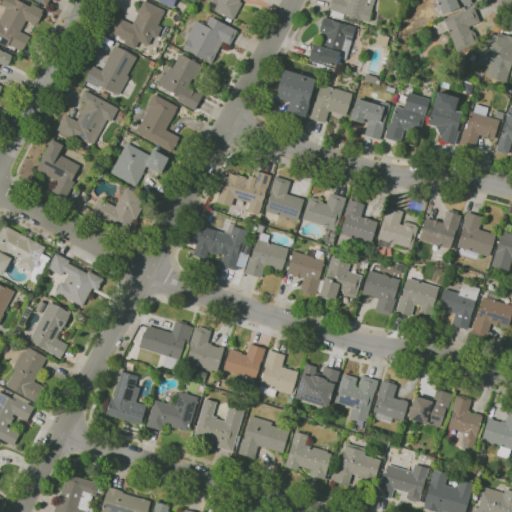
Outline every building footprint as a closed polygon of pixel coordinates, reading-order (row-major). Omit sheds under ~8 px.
[(23,52),(9,44),(7,47),(0,43),(0,20),(7,7),(1,3),(2,0),(19,0),(31,6),(33,3),(44,9),(36,24),(27,20),(21,31),(31,36),(23,52)] [(156,38),(152,36),(148,46),(138,41),(135,49),(123,43),(125,39),(111,33),(118,17),(132,24),(144,0),(165,10),(158,26),(161,28),(156,38)] [(175,0),(173,8),(159,1),(159,0),(175,0)] [(234,20),(207,5),(209,0),(240,0),(240,1),(243,3),(234,20)] [(359,19),(358,23),(330,15),(331,11),(329,10),(332,0),(373,0),(372,6),(373,6),(368,22),(359,19)] [(437,2),(435,3),(433,0),(470,0),(472,3),(443,15),(437,2)] [(456,52),(447,30),(436,35),(433,25),(443,21),(443,20),(473,7),(480,22),(468,27),(470,30),(472,30),(473,32),(475,32),(479,42),(456,52)] [(211,63),(183,48),(188,40),(186,39),(197,20),(206,26),(207,25),(204,23),(208,14),(228,25),(238,30),(230,45),(223,41),(211,63)] [(336,66),(323,63),(323,65),(310,61),(310,59),(309,59),(313,43),(320,46),(324,33),(319,31),(323,17),(334,21),(333,21),(347,25),(355,27),(350,46),(352,46),(349,55),(347,55),(345,60),(341,58),(339,64),(337,63),(336,66)] [(506,82),(491,78),(494,69),(477,64),(487,32),(496,35),(497,33),(505,35),(506,35),(511,36),(511,61),(508,73),(509,73),(506,82)] [(120,95),(100,84),(99,87),(86,80),(94,66),(102,71),(116,45),(138,56),(127,75),(130,76),(120,95)] [(0,93),(0,47),(5,50),(4,51),(13,55),(7,67),(0,63),(0,84),(4,87),(0,93)] [(195,110),(178,101),(181,95),(158,83),(163,73),(166,74),(170,66),(173,67),(181,53),(202,63),(199,69),(201,70),(196,79),(193,77),(188,88),(202,96),(195,110)] [(305,117),(287,111),(290,102),(275,98),(284,69),(316,79),(308,103),(310,104),(305,117)] [(379,85),(363,80),(365,73),(377,77),(377,78),(380,81),(379,85)] [(325,123),(309,118),(313,102),(315,102),(320,84),(352,93),(345,116),(328,111),(325,123)] [(93,146),(77,137),(76,139),(58,129),(66,115),(78,121),(88,103),(81,100),(86,90),(119,108),(112,121),(107,119),(93,146)] [(454,145),(439,141),(441,136),(436,127),(428,124),(433,105),(437,91),(459,98),(455,110),(462,113),(457,130),(459,131),(454,145)] [(400,142),(384,138),(389,122),(390,123),(395,106),(403,109),(408,93),(430,99),(420,134),(417,133),(417,134),(410,132),(410,131),(404,129),(400,142)] [(172,152),(139,134),(140,133),(137,131),(151,106),(149,104),(154,94),(178,107),(166,129),(180,137),(172,152)] [(380,103),(383,101),(389,103),(390,106),(379,140),(364,135),(368,123),(363,122),(363,123),(350,119),(352,112),(356,98),(379,105),(380,103)] [(475,147),(460,142),(464,128),(466,128),(471,111),(473,112),(476,104),(488,108),(486,116),(499,120),(494,139),(479,134),(475,147)] [(511,154),(511,151),(511,141),(507,154),(496,151),(500,136),(509,108),(511,108),(511,154)] [(502,119),(494,117),(496,110),(503,112),(502,119)] [(66,198),(52,191),(58,180),(37,169),(43,158),(42,158),(53,139),(64,145),(60,154),(81,165),(73,180),(76,181),(66,198)] [(136,186),(111,172),(127,142),(151,155),(154,148),(170,157),(161,174),(146,166),(136,186)] [(259,215),(247,211),(250,202),(234,197),(232,206),(217,202),(221,186),(224,187),(229,173),(235,175),(236,174),(247,177),(246,178),(249,179),(250,175),(254,176),(256,170),(272,175),(267,190),(262,203),(263,204),(259,215)] [(298,221),(266,211),(272,193),(270,192),(276,176),(291,181),(287,193),(305,199),(298,221)] [(127,227),(109,217),(107,221),(92,213),(100,198),(116,207),(127,187),(148,199),(136,220),(135,219),(133,222),(131,221),(127,227)] [(334,230),(326,227),(326,226),(303,219),(310,197),(312,197),(312,196),(321,199),(321,200),(323,201),(323,202),(327,204),(331,193),(347,198),(337,229),(335,228),(334,230)] [(371,242),(341,233),(346,217),(344,216),(350,198),(365,203),(361,216),(378,221),(371,242)] [(411,249),(409,249),(409,248),(388,241),(386,248),(376,246),(378,239),(377,238),(383,218),(383,219),(387,207),(403,212),(399,224),(403,225),(403,223),(406,223),(406,222),(416,225),(416,226),(417,227),(411,249)] [(446,256),(438,254),(440,247),(418,240),(425,217),(442,223),(446,211),(448,211),(449,208),(459,212),(458,215),(461,215),(456,231),(455,231),(449,249),(448,249),(446,256)] [(488,257),(457,247),(463,229),(461,228),(466,213),(482,218),(478,229),(495,234),(488,257)] [(37,283),(32,280),(32,272),(18,265),(19,262),(17,260),(16,261),(9,264),(3,275),(0,273),(0,233),(5,225),(25,235),(27,230),(34,234),(31,238),(46,246),(43,253),(51,257),(37,283)] [(236,270),(221,266),(224,254),(220,253),(220,254),(218,254),(218,255),(209,252),(207,259),(193,255),(196,245),(194,244),(200,225),(232,234),(234,226),(249,231),(242,252),(243,252),(245,244),(252,246),(249,254),(250,254),(246,268),(238,266),(236,270)] [(333,244),(321,240),(326,235),(327,230),(337,233),(333,244)] [(511,258),(508,272),(491,266),(502,231),(511,234),(511,258)] [(261,277),(246,273),(251,256),(252,257),(258,239),(259,240),(261,232),(270,235),(268,242),(289,248),(282,271),(265,266),(261,277)] [(311,294),(304,292),(304,291),(301,289),(304,278),(288,273),(295,250),(315,257),(317,249),(326,252),(324,259),(326,260),(320,278),(322,278),(321,279),(323,280),(319,291),(318,291),(317,295),(311,293),(311,294)] [(83,306),(56,291),(62,281),(64,283),(69,273),(65,271),(62,276),(48,268),(57,253),(71,260),(70,263),(88,273),(89,270),(105,279),(98,290),(93,288),(83,306)] [(333,299),(320,296),(321,293),(319,292),(323,280),(324,280),(326,277),(332,256),(351,262),(348,271),(363,275),(357,295),(355,294),(354,298),(344,295),(344,293),(343,293),(343,292),(339,291),(336,299),(333,298),(333,299)] [(392,315),(388,314),(387,315),(379,312),(379,311),(375,310),(379,299),(375,297),(375,296),(367,294),(363,293),(370,270),(401,279),(395,297),(397,298),(392,315)] [(411,316),(397,312),(402,295),(403,295),(408,278),(440,287),(432,315),(420,312),(422,306),(415,303),(411,316)] [(0,320),(0,283),(1,284),(1,283),(15,291),(3,313),(4,314),(0,320)] [(467,329),(452,325),(455,313),(450,312),(450,313),(438,309),(444,288),(459,293),(462,283),(479,289),(467,329)] [(482,336),(476,334),(477,332),(472,331),(477,314),(478,315),(483,297),(511,305),(511,315),(508,328),(491,323),(488,336),(483,334),(482,336)] [(61,358),(46,350),(47,348),(30,339),(50,302),(68,311),(68,310),(72,312),(62,330),(61,330),(57,338),(69,344),(61,358)] [(178,369),(163,365),(166,355),(139,346),(144,330),(147,331),(148,325),(172,333),(176,321),(193,327),(188,343),(185,342),(180,359),(181,359),(178,369)] [(198,372),(194,370),(194,371),(187,369),(187,368),(185,367),(192,344),(190,344),(196,326),(199,327),(200,326),(208,328),(208,329),(212,331),(208,342),(212,343),(212,344),(220,347),(220,345),(225,347),(218,371),(200,366),(198,372)] [(253,385),(242,381),(244,374),(225,369),(231,348),(243,352),(242,353),(247,355),(251,344),(266,348),(257,379),(255,378),(253,385)] [(37,403),(26,396),(7,385),(16,370),(13,369),(23,351),(25,352),(28,346),(48,357),(35,381),(46,387),(37,403)] [(275,397),(258,392),(266,366),(265,366),(270,349),(286,354),(282,366),(298,371),(292,394),(277,389),(275,397)] [(329,407),(296,397),(307,363),(318,366),(316,371),(323,373),(325,366),(341,371),(337,384),(336,384),(329,407)] [(142,424),(107,413),(112,397),(114,398),(116,392),(115,391),(117,383),(119,383),(123,371),(138,376),(135,386),(141,387),(136,401),(148,405),(142,424)] [(366,421),(353,417),(353,418),(350,417),(353,407),(339,402),(339,403),(335,401),(344,373),(358,377),(355,387),(359,388),(363,375),(379,380),(366,421)] [(392,423),(375,418),(377,412),(375,411),(379,395),(377,395),(382,380),(384,381),(385,378),(396,382),(395,384),(398,385),(394,397),(399,399),(399,398),(409,401),(403,420),(393,417),(392,423)] [(436,434),(423,430),(425,422),(410,417),(417,395),(434,400),(437,389),(453,394),(448,410),(447,409),(441,427),(438,426),(436,434)] [(188,431),(164,424),(162,431),(147,426),(155,399),(168,403),(169,402),(169,401),(170,400),(170,398),(173,396),(174,394),(175,394),(176,393),(178,392),(179,393),(180,391),(199,397),(188,431)] [(14,446),(0,438),(0,392),(12,398),(14,396),(13,395),(15,393),(30,401),(28,403),(35,407),(27,421),(14,413),(7,426),(21,433),(14,446)] [(474,448),(463,445),(465,437),(462,436),(464,432),(450,427),(455,411),(452,410),(457,395),(472,399),(468,411),(474,413),(474,412),(482,414),(482,416),(484,416),(477,435),(478,436),(474,448)] [(233,451),(217,446),(218,443),(195,436),(206,398),(217,401),(213,416),(218,417),(217,419),(225,421),(230,406),(245,410),(233,451)] [(508,458),(497,454),(499,445),(491,442),(490,443),(482,440),(489,417),(493,418),(493,419),(502,421),(502,420),(506,421),(510,407),(511,407),(511,448),(508,458)] [(255,457),(239,452),(243,437),(245,438),(252,415),(273,422),(272,425),(290,430),(283,453),(259,445),(255,457)] [(325,478),(310,474),(311,469),(301,466),(300,470),(286,466),(296,431),(309,435),(306,444),(333,452),(325,478)] [(349,487),(331,481),(335,467),(339,468),(346,445),(347,445),(348,443),(366,448),(365,451),(366,451),(365,454),(382,459),(376,478),(377,479),(375,484),(361,479),(361,476),(353,473),(349,487)] [(420,502),(406,498),(408,493),(395,489),(392,499),(377,494),(382,478),(384,479),(388,464),(413,471),(415,464),(430,468),(420,502)] [(466,511),(448,511),(439,509),(438,511),(424,508),(435,469),(449,473),(446,484),(458,488),(461,479),(475,483),(466,511)] [(54,511),(59,497),(68,472),(100,483),(96,495),(92,494),(91,495),(93,496),(88,511),(54,511)] [(102,511),(109,487),(124,491),(123,492),(151,500),(147,511),(102,511)] [(471,511),(474,505),(479,507),(483,492),(485,492),(487,487),(506,493),(507,489),(511,490),(511,511),(471,511)] [(154,511),(155,510),(154,510),(156,502),(170,506),(168,511),(171,511),(184,511),(185,509),(194,511),(154,511)]
